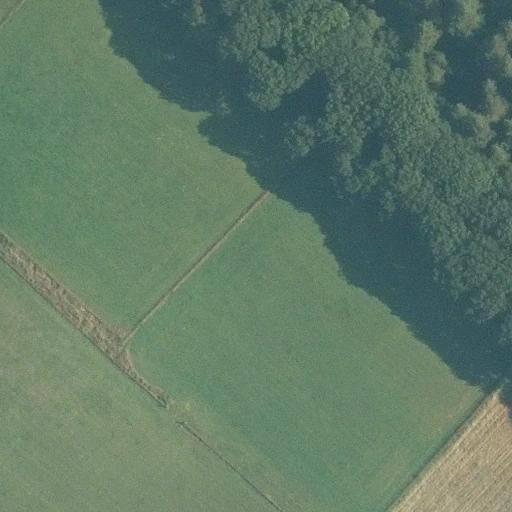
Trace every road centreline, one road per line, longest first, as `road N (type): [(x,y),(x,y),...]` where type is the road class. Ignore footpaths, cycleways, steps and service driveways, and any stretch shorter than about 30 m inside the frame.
road 1 (unclassified): [(511,280),(243,0)]
road 2 (unknown): [(511,222),(295,0)]
